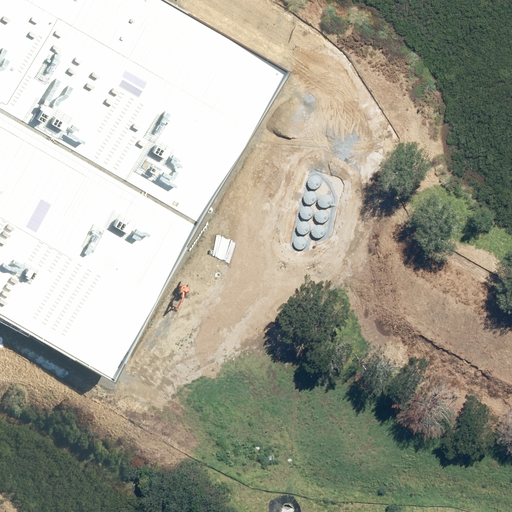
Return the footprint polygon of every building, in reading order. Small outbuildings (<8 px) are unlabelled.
[(0,0),(0,314),(17,325),(106,379),(179,246),(201,208),(216,180),(239,139),(278,67),(250,51),(177,8),(162,0),(0,0)] [(306,180),(307,182),(309,184),(311,185),(313,185),(315,185),(318,184),(319,182),(320,180),(320,177),(320,175),(318,173),(316,172),(314,171),(312,171),(309,172),(307,173),(306,175),(306,178),(306,180)] [(303,196),(304,198),(306,200),(308,201),(310,201),(313,201),(315,200),(316,198),(317,196),(317,193),(317,191),(315,189),(313,187),(311,187),(309,187),(307,188),(305,189),(303,191),(303,193),(303,196)] [(320,200),(321,203),(323,204),(325,206),(327,206),(329,205),(332,204),(333,202),(334,200),(334,198),(334,196),(332,194),(330,192),(328,191),(326,191),(323,192),(321,194),(320,196),(320,198),(320,200)] [(300,212),(301,215),(302,216),(304,217),(307,218),(309,217),(311,216),(313,214),(314,212),(314,210),(313,207),(312,205),(310,204),(308,203),(305,203),(303,204),(301,206),(300,208),(299,210),(300,212)] [(316,217),(317,219),(319,221),(321,222),(324,222),(326,222),(328,221),(330,219),(331,217),(331,214),(330,212),(329,210),(327,209),(325,208),(322,208),(320,209),(318,210),(317,212),(316,215),(316,217)] [(294,229),(295,231),(297,233),(299,234),(301,234),(304,234),(306,232),(307,231),(308,228),(308,226),(308,224),(306,222),(304,220),(302,219),(300,220),(297,220),(296,222),(294,224),(294,226),(294,229)] [(311,233),(312,235),(313,237),(316,238),(318,239),(320,238),(322,237),(324,235),(325,233),(325,231),(325,228),(323,226),(321,225),(319,224),(316,224),(314,225),(312,226),(311,228),(311,231),(311,233)] [(290,245),(291,248),(293,249),(295,250),(298,251),(300,250),(302,249),(304,247),(304,245),(305,243),(304,240),(303,238),(301,237),(298,236),(296,236),(294,237),(292,239),(291,241),(290,243),(290,245)]
